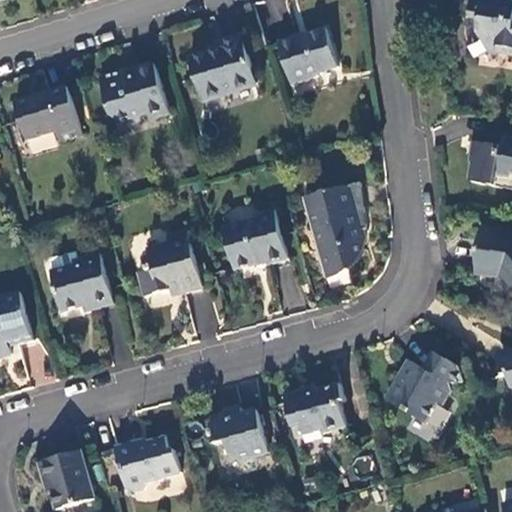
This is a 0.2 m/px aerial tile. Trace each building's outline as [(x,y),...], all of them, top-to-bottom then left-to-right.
[(511,54),(511,0),(474,0),(473,18),(479,20),(479,35),(488,52),(511,54)] [(421,21),(421,4),(409,3),(409,21),(421,21)] [(475,59),(488,52),(479,35),(479,20),(473,18),(468,21),(470,48),(475,59)] [(338,68),(326,31),(298,40),(297,38),(279,43),(293,85),(315,78),(314,75),(338,68)] [(257,85),(243,40),(221,47),(222,51),(190,60),(203,101),(257,85)] [(169,114),(155,65),(125,74),(124,71),(100,78),(112,120),(120,122),(145,115),(153,120),(169,114)] [(83,135),(68,89),(16,105),(27,142),(56,133),(60,143),(83,135)] [(511,140),(506,140),(504,149),(479,145),(472,184),(511,189),(511,140)] [(307,199),(328,277),(350,271),(357,266),(362,259),(366,251),(367,243),(363,231),(369,229),(363,183),(307,199)] [(290,260),(275,211),(256,217),(255,222),(225,230),(237,271),(268,263),(269,266),(290,260)] [(206,290),(190,232),(170,237),(171,244),(150,250),(155,270),(140,275),(147,299),(173,292),(174,296),(184,293),(185,295),(206,290)] [(511,236),(481,233),(477,272),(501,276),(511,288),(511,236)] [(78,255),(54,261),(51,265),(53,274),(77,268),(80,263),(78,255)] [(53,274),(52,275),(64,314),(95,306),(97,311),(116,306),(102,257),(80,263),(77,268),(53,274)] [(35,341),(21,294),(0,299),(0,358),(13,355),(10,345),(17,343),(19,346),(35,341)] [(511,351),(499,355),(505,377),(510,377),(511,384),(511,351)] [(410,363),(387,400),(427,425),(439,404),(443,407),(451,393),(450,386),(463,383),(459,368),(435,354),(425,371),(410,363)] [(317,387),(286,396),(292,417),(299,415),(305,438),(323,433),(324,435),(348,428),(342,403),(346,402),(341,384),(319,390),(317,387)] [(270,454),(258,411),(244,415),(242,409),(226,413),(227,415),(211,420),(213,431),(215,440),(216,439),(217,447),(229,444),(233,458),(241,462),(270,454)] [(138,443),(117,449),(129,490),(135,493),(147,490),(151,484),(183,475),(177,451),(173,452),(167,437),(138,445),(138,443)] [(97,501),(84,453),(44,464),(49,484),(51,484),(59,511),(97,501)] [(511,511),(511,503),(503,506),(505,511),(511,511)]
